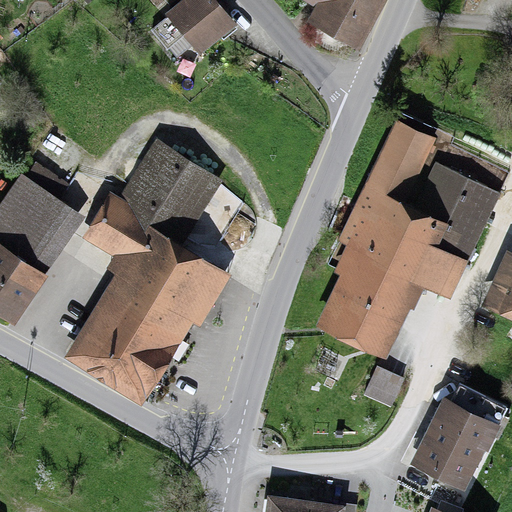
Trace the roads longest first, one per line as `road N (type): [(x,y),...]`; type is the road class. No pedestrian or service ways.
road 1 (tertiary): [(232,456),(294,254),(360,100)]
road 2 (tertiary): [(232,456),(129,413),(0,341)]
road 3 (residential): [(360,100),(256,0)]
